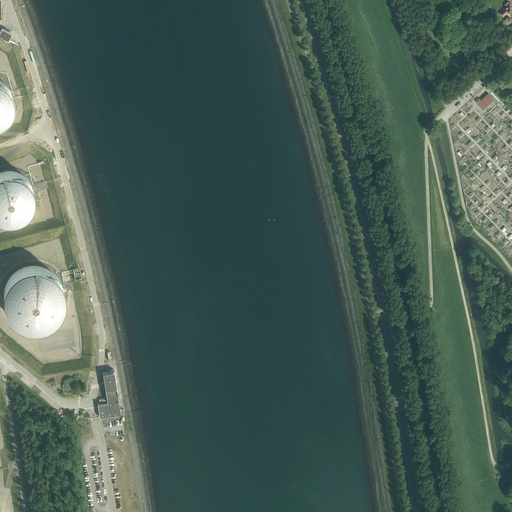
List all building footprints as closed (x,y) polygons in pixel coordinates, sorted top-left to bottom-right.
[(511,17),(511,7),(511,6),(511,5),(510,3),(509,3),(508,1),(505,5),(507,6),(506,7),(507,8),(505,10),(504,9),(500,13),(503,16),(507,12),(511,17)] [(2,27),(0,30),(0,35),(8,40),(12,33),(2,27)] [(488,46),(486,40),(486,39),(473,43),(472,41),(463,44),(465,51),(464,51),(466,57),(474,54),(473,51),(488,46)] [(0,123),(1,123),(13,110),(14,93),(2,77),(0,76),(0,123)] [(501,100),(486,84),(483,87),(489,92),(494,98),(492,100),(496,105),(498,102),(500,101),(501,100)] [(491,101),(492,100),(494,98),(489,92),(481,100),(480,98),(476,102),(483,109),(491,101)] [(12,219),(22,216),(29,211),(33,203),(35,195),(34,186),(30,177),(22,171),(15,168),(8,167),(0,169),(0,168),(0,217),(3,218),(12,219)] [(17,268),(6,280),(2,296),(7,311),(19,323),(34,327),(48,324),(58,315),(65,302),(65,287),(59,275),(47,266),(33,263),(17,268)] [(121,414),(114,371),(102,373),(104,383),(101,383),(103,388),(105,388),(106,398),(99,399),(99,403),(97,403),(99,417),(121,414)]
